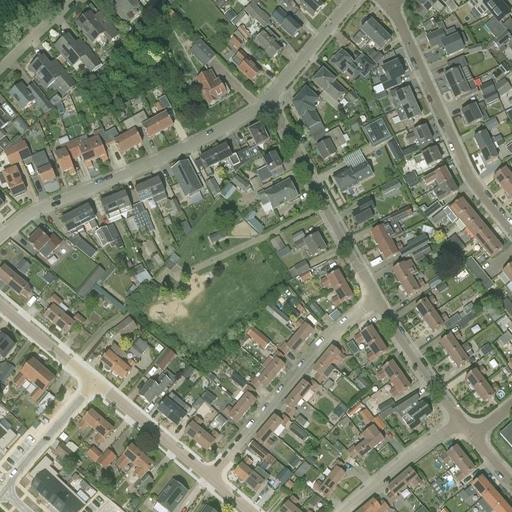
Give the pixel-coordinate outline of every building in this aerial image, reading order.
[(135,2),(132,0),(113,0),(115,1),(110,5),(126,25),(133,19),(129,14),(139,6),(135,2)] [(225,4),(220,0),(215,5),(220,10),(225,4)] [(319,0),(295,0),(301,5),(300,6),(313,18),(325,5),(319,0)] [(422,0),(418,5),(420,7),(415,12),(422,19),(433,8),(439,14),(445,9),(435,0),(422,0)] [(458,9),(450,0),(445,5),(447,8),(452,13),(452,14),(458,9)] [(497,0),(489,0),(484,5),(480,0),(472,0),(466,5),(471,11),(474,9),(480,17),(488,11),(491,14),(502,5),(497,0)] [(254,20),(264,30),(270,24),(268,22),(270,19),(263,12),(262,13),(252,3),(244,11),(253,21),(254,20)] [(491,14),(494,19),(485,26),(495,39),(484,48),(487,51),(495,45),(496,48),(501,44),(502,45),(511,37),(506,31),(505,32),(499,24),(510,15),(502,5),(491,14)] [(291,19),(290,19),(279,9),(271,18),(282,28),(281,29),(292,39),(302,29),(291,19)] [(234,27),(246,16),(242,12),(237,17),(230,10),(223,16),(234,27)] [(176,16),(170,11),(163,17),(170,23),(176,16)] [(108,22),(102,27),(90,13),(76,25),(92,44),(103,35),(109,43),(119,35),(108,22)] [(433,19),(421,26),(424,32),(436,25),(433,19)] [(371,21),(360,32),(352,41),(356,45),(360,40),(361,41),(365,37),(365,36),(366,35),(371,41),(381,31),(371,21)] [(439,31),(426,37),(431,48),(441,44),(447,57),(463,49),(461,45),(467,43),(463,34),(458,37),(457,37),(450,40),(446,32),(444,29),(442,23),(436,25),(439,31)] [(250,37),(242,27),(238,30),(246,40),(250,37)] [(227,39),(238,50),(246,42),(237,31),(234,35),(233,34),(227,39)] [(267,31),(259,39),(255,35),(250,40),(254,44),(272,61),(283,49),(277,44),(279,42),(267,31)] [(391,40),(381,31),(371,41),(376,46),(380,51),(391,40)] [(100,64),(80,41),(75,45),(68,36),(55,48),(72,68),(81,61),(90,72),(100,64)] [(200,41),(188,53),(205,68),(216,57),(200,41)] [(469,56),(482,53),(482,52),(485,51),(483,45),(480,46),(480,45),(467,48),(469,56)] [(377,65),(384,58),(378,53),(376,55),(372,51),(367,56),(377,65)] [(261,73),(248,60),(240,52),(231,62),(239,70),(238,70),(251,83),(261,73)] [(332,60),(332,62),(330,63),(342,75),(346,71),(355,80),(362,73),(366,68),(370,72),(375,67),(362,55),(354,64),(342,52),(336,57),(334,57),(332,60)] [(56,82),(65,94),(75,86),(55,62),(50,66),(43,57),(30,69),(47,89),(56,82)] [(444,76),(451,91),(465,84),(459,69),(465,67),(461,58),(445,65),(449,74),(444,76)] [(380,81),(384,92),(401,84),(399,79),(404,77),(398,62),(382,69),(386,78),(380,81)] [(505,76),(510,72),(504,64),(498,68),(505,76)] [(336,103),(345,93),(334,83),(335,82),(323,71),(312,83),(324,93),(325,92),(336,103)] [(225,86),(222,87),(218,80),(216,82),(211,73),(197,81),(202,90),(200,91),(209,107),(218,102),(217,101),(227,95),(226,95),(229,93),(225,86)] [(504,80),(493,88),(501,98),(511,90),(504,80)] [(472,81),(465,84),(451,91),(455,100),(462,96),(463,99),(478,93),(472,81)] [(483,98),(495,92),(490,83),(478,88),(483,98)] [(42,95),(35,101),(21,85),(9,95),(23,111),(34,102),(45,115),(53,109),(42,95)] [(413,98),(412,97),(409,89),(400,93),(398,89),(390,93),(392,98),(392,99),(394,103),(391,104),(395,112),(415,103),(415,102),(415,101),(413,98)] [(325,130),(321,124),(314,111),(312,107),(318,100),(306,90),(293,104),(300,119),(301,118),(312,137),(325,130)] [(359,99),(352,92),(345,98),(352,105),(359,99)] [(495,92),(483,98),(482,98),(487,108),(499,102),(495,92)] [(171,108),(165,97),(159,100),(160,103),(155,106),(159,112),(164,110),(165,112),(171,108)] [(415,103),(395,112),(400,123),(394,126),(397,131),(413,124),(412,120),(421,116),(418,109),(418,107),(416,104),(415,104),(415,103)] [(466,128),(467,127),(468,127),(481,121),(478,113),(486,110),(483,104),(475,107),(475,106),(461,113),(464,119),(462,120),(461,122),(463,127),(466,128)] [(1,131),(10,123),(0,110),(0,140),(5,136),(1,131)] [(154,121),(149,124),(143,112),(133,118),(139,129),(142,128),(149,140),(161,134),(154,121)] [(154,121),(161,134),(173,127),(166,114),(154,121)] [(139,129),(133,118),(123,124),(129,134),(125,137),(131,149),(142,143),(135,131),(139,129)] [(361,129),(372,150),(393,138),(381,118),(361,129)] [(14,124),(22,134),(28,130),(20,119),(14,124)] [(495,119),(484,125),(488,132),(499,126),(495,119)] [(360,130),(360,129),(355,121),(348,125),(353,134),(360,130)] [(246,144),(249,149),(241,152),(247,163),(261,156),(257,148),(269,142),(261,125),(249,131),(254,140),(246,144)] [(415,142),(417,145),(402,151),(405,158),(420,151),(418,147),(420,146),(420,147),(432,142),(431,140),(432,139),(430,135),(429,135),(426,127),(414,133),(414,135),(406,139),(409,145),(415,142)] [(325,136),(329,142),(317,149),(324,162),(336,155),(335,152),(347,144),(339,128),(325,136)] [(93,134),(95,139),(88,142),(95,160),(101,158),(103,163),(108,161),(106,156),(103,148),(111,145),(106,134),(105,135),(102,129),(93,134)] [(125,137),(120,139),(115,129),(106,134),(111,145),(114,144),(121,155),(131,149),(125,137)] [(494,139),(489,141),(485,133),(474,138),(480,151),(502,141),(500,137),(494,139)] [(79,139),(70,143),(72,148),(72,149),(76,160),(82,157),(85,165),(85,164),(87,170),(92,167),(91,162),(95,160),(88,142),(81,145),(79,139)] [(0,147),(4,152),(10,146),(5,140),(0,144),(0,147)] [(502,141),(480,151),(486,164),(497,159),(494,151),(498,149),(498,148),(504,145),(502,141)] [(21,162),(30,159),(23,142),(14,146),(21,162)] [(75,174),(70,162),(76,160),(72,149),(72,148),(70,143),(60,146),(62,152),(55,155),(62,174),(68,171),(70,176),(75,174)] [(241,152),(233,155),(232,156),(226,144),(213,151),(219,163),(228,158),(231,165),(235,173),(240,169),(247,164),(247,163),(241,152)] [(10,167),(21,162),(14,146),(4,152),(3,152),(10,167)] [(416,165),(420,164),(423,170),(441,162),(435,149),(413,159),(416,165)] [(219,163),(213,151),(200,158),(206,170),(204,171),(208,177),(213,174),(209,168),(219,163)] [(401,159),(398,152),(391,155),(394,163),(401,159)] [(264,160),(267,167),(256,172),(262,184),(273,178),(271,174),(283,167),(276,154),(264,160)] [(47,159),(34,165),(42,185),(55,179),(50,167),(47,159)] [(186,199),(202,191),(188,162),(172,171),(186,199)] [(373,176),(366,163),(350,172),(349,169),(333,178),(342,194),(358,185),(373,176)] [(26,192),(21,180),(15,168),(3,174),(13,198),(26,192)] [(502,189),(511,180),(511,177),(505,169),(493,178),(502,189)] [(440,188),(451,181),(445,170),(424,181),(427,187),(437,182),(440,188)] [(414,173),(402,179),(405,185),(417,179),(414,173)] [(249,187),(236,176),(231,182),(244,193),(249,187)] [(159,178),(147,183),(153,198),(155,204),(167,199),(159,178)] [(249,182),(254,191),(263,187),(258,178),(249,182)] [(205,184),(213,197),(221,193),(213,179),(205,184)] [(511,180),(502,189),(510,199),(511,196),(511,180)] [(289,181),(265,193),(264,191),(256,195),(260,203),(267,198),(277,193),(283,206),(298,198),(289,181)] [(394,191),(395,192),(402,188),(399,182),(398,183),(397,181),(388,186),(389,188),(382,192),(384,196),(394,191)] [(440,188),(433,192),(439,203),(458,193),(451,181),(440,188)] [(135,188),(141,203),(153,198),(147,183),(135,188)] [(230,197),(237,188),(231,184),(224,193),(230,197)] [(135,205),(132,207),(125,192),(113,197),(119,212),(121,216),(132,211),(134,217),(133,217),(138,230),(145,228),(135,205)] [(267,198),(260,203),(263,207),(261,208),(265,215),(274,211),(283,206),(277,193),(267,198)] [(119,212),(113,197),(101,202),(107,217),(109,221),(121,216),(119,212)] [(165,205),(172,218),(182,212),(175,200),(165,205)] [(363,210),(353,216),(359,226),(373,218),(369,213),(375,210),(369,200),(357,206),(358,207),(360,205),(363,210)] [(461,200),(450,209),(458,219),(470,210),(461,200)] [(141,203),(135,205),(145,228),(146,227),(150,236),(155,234),(146,212),(145,213),(141,203)] [(426,220),(442,209),(437,203),(427,210),(424,207),(418,210),(426,220)] [(75,213),(82,226),(89,223),(92,230),(98,227),(94,220),(95,220),(88,206),(75,213)] [(393,226),(413,216),(409,207),(389,217),(393,226)] [(479,221),(470,210),(458,219),(468,230),(479,221)] [(261,219),(251,211),(245,219),(254,227),(261,219)] [(431,221),(435,227),(442,221),(446,217),(444,214),(442,212),(431,221)] [(69,233),(72,238),(72,240),(78,237),(75,230),(76,230),(82,226),(75,213),(61,219),(68,233),(69,233)] [(487,231),(479,221),(468,230),(475,240),(487,231)] [(391,241),(397,238),(390,224),(384,227),(383,226),(371,232),(375,240),(374,241),(376,246),(378,245),(379,246),(390,240),(391,241)] [(112,225),(106,228),(116,247),(118,251),(124,248),(113,225),(112,225)] [(106,228),(95,234),(103,249),(110,245),(112,249),(116,247),(106,228)] [(494,240),(487,231),(475,240),(483,249),(494,240)] [(39,232),(28,243),(45,260),(61,243),(54,236),(49,241),(39,232)] [(221,233),(220,233),(208,239),(211,245),(223,240),(223,239),(226,238),(223,232),(221,233)] [(307,242),(305,239),(302,232),(291,238),(298,251),(306,246),(309,251),(308,252),(311,259),(313,258),(314,258),(326,251),(318,236),(307,242)] [(430,244),(429,243),(424,234),(406,245),(408,248),(407,248),(411,255),(427,245),(430,244)] [(276,251),(285,246),(279,236),(271,242),(276,251)] [(455,236),(448,242),(452,246),(459,241),(455,236)] [(379,246),(380,249),(378,250),(381,255),(383,254),(386,261),(398,255),(397,253),(403,250),(400,244),(394,247),(391,241),(390,240),(379,246)] [(494,240),(483,249),(491,259),(502,250),(494,240)] [(96,253),(81,241),(75,247),(91,260),(96,253)] [(459,241),(452,246),(455,250),(462,245),(459,241)] [(432,254),(427,245),(411,255),(416,263),(432,254)] [(465,249),(462,245),(455,250),(459,255),(465,249)] [(278,253),(281,259),(292,253),(289,247),(278,253)] [(470,274),(478,267),(470,258),(462,264),(470,274)] [(23,260),(19,265),(27,272),(31,267),(23,260)] [(163,267),(170,272),(170,273),(175,267),(168,261),(163,267)] [(298,277),(308,272),(308,271),(310,270),(305,262),(288,271),(292,279),(297,276),(298,277)] [(418,274),(414,268),(411,262),(404,265),(404,264),(392,271),(397,278),(395,279),(398,284),(400,283),(400,284),(412,277),(418,274)] [(509,283),(511,281),(511,264),(501,273),(509,283)] [(23,276),(27,272),(19,265),(15,269),(23,276)] [(116,269),(112,266),(92,290),(124,315),(141,293),(138,291),(128,303),(108,287),(111,284),(107,280),(116,269)] [(0,281),(8,287),(16,277),(4,267),(0,271),(0,281)] [(486,277),(478,267),(470,274),(478,283),(486,277)] [(136,281),(134,283),(138,291),(141,293),(146,287),(151,281),(152,280),(145,270),(136,276),(137,278),(136,279),(141,285),(139,286),(136,281)] [(308,272),(298,277),(302,284),(312,278),(308,272)] [(336,291),(345,285),(338,272),(320,283),(324,289),(332,284),(336,291)] [(16,277),(8,287),(20,298),(21,296),(26,300),(32,293),(27,288),(28,287),(16,277)] [(400,284),(402,286),(400,288),(403,292),(404,291),(409,298),(420,291),(419,290),(426,286),(422,280),(416,284),(412,277),(400,284)] [(438,277),(427,284),(431,290),(442,284),(438,277)] [(486,277),(478,283),(486,293),(494,286),(486,277)] [(158,287),(151,281),(146,287),(153,293),(158,287)] [(345,285),(336,291),(339,297),(331,301),(335,307),(352,297),(345,285)] [(101,299),(93,292),(88,299),(96,306),(101,299)] [(55,327),(63,316),(56,310),(62,303),(53,296),(48,302),(54,307),(44,318),(55,327)] [(424,321),(435,312),(431,307),(437,304),(433,298),(427,302),(426,300),(415,308),(420,315),(418,316),(421,320),(423,319),(424,321)] [(507,301),(506,299),(500,305),(504,309),(510,304),(507,301)] [(495,324),(502,318),(490,303),(483,309),(495,324)] [(325,316),(314,304),(309,308),(320,321),(325,316)] [(290,321),(270,305),(265,311),(285,328),(290,321)] [(459,330),(476,318),(472,313),(471,314),(468,309),(458,317),(461,321),(455,325),(459,330)] [(338,310),(330,316),(334,321),(342,316),(338,310)] [(424,321),(425,322),(424,323),(427,328),(429,327),(433,334),(444,326),(443,325),(449,321),(445,315),(439,319),(435,312),(424,321)] [(63,316),(55,327),(66,336),(75,325),(81,329),(86,323),(77,316),(71,323),(63,316)] [(129,318),(115,329),(123,340),(137,329),(129,318)] [(296,336),(304,344),(314,332),(300,320),(296,326),(301,331),(296,336)] [(265,351),(271,343),(254,328),(253,329),(250,326),(235,344),(241,349),(249,340),(247,338),(248,337),(265,351)] [(371,328),(358,336),(354,339),(358,345),(364,341),(368,347),(379,340),(371,328)] [(449,356),(460,349),(456,343),(462,339),(458,333),(452,337),(451,336),(440,344),(445,351),(443,352),(446,356),(448,355),(449,356)] [(503,337),(508,343),(511,340),(511,338),(508,333),(503,337)] [(0,359),(1,358),(4,360),(16,346),(1,334),(0,335),(0,359)] [(304,344),(296,336),(288,346),(285,343),(280,350),(286,354),(289,350),(295,355),(304,344)] [(508,343),(503,337),(499,340),(504,346),(508,343)] [(139,360),(149,348),(139,340),(128,352),(139,360)] [(379,340),(368,347),(372,353),(366,357),(370,363),(387,352),(379,340)] [(460,349),(449,356),(450,359),(449,360),(452,364),(453,363),(458,369),(469,362),(465,356),(471,351),(466,344),(460,349)] [(115,345),(109,352),(100,363),(105,366),(104,368),(104,370),(107,373),(109,373),(111,371),(111,372),(126,355),(115,345)] [(488,345),(480,351),(484,358),(493,352),(488,345)] [(333,347),(323,359),(331,366),(336,360),(341,364),(346,359),(333,347)] [(167,349),(161,357),(169,364),(175,356),(167,349)] [(267,371),(275,378),(286,366),(280,361),(284,357),(278,352),(272,359),(275,361),(267,371)] [(126,355),(111,372),(113,373),(112,375),(116,378),(117,377),(123,381),(131,372),(131,371),(136,365),(130,361),(125,367),(121,362),(126,355)] [(331,366),(323,359),(313,370),(318,374),(314,379),(320,384),(326,377),(327,378),(335,369),(331,366)] [(33,384),(44,371),(33,361),(13,384),(19,389),(28,379),(33,384)] [(398,368),(397,369),(392,362),(382,370),(382,371),(377,375),(381,381),(386,377),(391,383),(401,375),(400,374),(401,373),(398,368)] [(0,381),(4,384),(15,369),(9,365),(0,377),(0,381)] [(189,367),(180,376),(186,381),(192,375),(196,378),(199,375),(189,367)] [(475,391),(485,383),(481,377),(487,373),(482,367),(477,372),(476,371),(465,379),(470,385),(468,387),(472,391),(474,390),(475,391)] [(511,376),(506,368),(500,372),(506,381),(511,376)] [(44,371),(33,384),(38,388),(29,397),(35,403),(44,393),(55,380),(44,371)] [(275,378),(267,371),(259,380),(256,378),(251,384),(257,389),(261,385),(266,389),(275,378)] [(244,389),(249,383),(236,373),(231,380),(244,389)] [(401,375),(391,383),(394,389),(389,392),(393,399),(399,395),(399,396),(410,388),(406,382),(407,381),(403,377),(401,375)] [(153,378),(150,382),(138,396),(149,405),(155,398),(157,399),(171,383),(170,382),(173,379),(169,376),(166,379),(162,376),(160,378),(158,376),(153,378)] [(363,393),(369,386),(359,377),(353,384),(363,393)] [(327,391),(333,384),(329,380),(323,388),(327,391)] [(294,394),(302,400),(310,391),(312,393),(318,386),(312,381),(309,386),(304,382),(294,394)] [(475,391),(476,393),(475,395),(478,399),(479,398),(484,404),(495,396),(494,395),(500,390),(496,385),(490,389),(485,383),(475,391)] [(238,406),(246,413),(256,400),(251,396),(255,392),(249,387),(243,394),(246,396),(238,406)] [(210,407),(216,400),(207,392),(201,399),(210,407)] [(45,412),(55,399),(49,394),(39,407),(45,412)] [(302,400),(294,394),(284,405),(289,409),(285,413),(291,418),(297,412),(294,409),(302,400)] [(420,406),(417,402),(420,400),(415,394),(393,408),(397,415),(410,406),(413,411),(408,415),(409,416),(403,421),(411,432),(424,422),(423,421),(431,416),(427,410),(427,408),(425,405),(423,405),(423,404),(420,406)] [(181,403),(176,399),(171,395),(167,401),(166,400),(157,412),(167,420),(181,403)] [(199,398),(191,408),(197,413),(205,403),(199,398)] [(389,410),(390,409),(394,406),(391,401),(377,409),(381,414),(389,410)] [(181,403),(167,420),(177,429),(187,417),(191,411),(186,407),(181,403)] [(340,419),(348,409),(342,403),(334,413),(340,419)] [(359,404),(346,415),(350,419),(362,408),(359,404)] [(246,413),(238,406),(234,411),(228,407),(223,412),(237,424),(246,413)] [(209,425),(218,414),(214,410),(205,421),(209,425)] [(367,410),(361,414),(366,421),(372,417),(367,410)] [(94,431),(102,421),(91,412),(78,427),(84,432),(88,426),(94,431)] [(222,428),(227,423),(219,416),(215,421),(222,428)] [(275,417),(265,428),(273,435),(281,425),(284,427),(289,421),(283,416),(279,420),(275,417)] [(299,417),(295,422),(303,428),(307,423),(299,417)] [(195,443),(203,433),(198,429),(203,423),(197,418),(184,434),(195,443)] [(372,423),(380,432),(386,427),(379,418),(372,423)] [(104,423),(102,421),(94,431),(99,435),(94,441),(100,446),(105,440),(114,430),(108,426),(109,424),(105,421),(104,423)] [(296,424),(289,430),(303,444),(309,437),(296,424)] [(511,424),(501,435),(511,447),(511,424)] [(17,434),(21,438),(27,431),(23,427),(23,428),(17,434)] [(368,431),(361,437),(365,442),(366,441),(373,450),(384,440),(373,427),(368,431)] [(273,435),(265,428),(255,440),(269,450),(273,445),(268,440),(273,435)] [(0,452),(2,454),(16,439),(8,432),(5,436),(0,431),(0,452)] [(210,438),(203,433),(195,443),(207,453),(220,437),(214,432),(210,438)] [(366,441),(365,442),(355,450),(353,447),(352,458),(356,455),(360,460),(373,450),(366,441)] [(269,455),(252,442),(247,448),(264,461),(269,455)] [(69,443),(65,447),(62,444),(55,453),(66,463),(78,449),(72,444),(69,443)] [(132,446),(123,456),(115,464),(123,471),(130,462),(134,466),(143,456),(132,446)] [(456,466),(466,458),(457,446),(441,459),(446,465),(452,461),(456,466)] [(102,456),(93,448),(86,455),(95,463),(102,456)] [(105,470),(116,458),(108,451),(97,463),(105,470)] [(134,475),(140,480),(133,488),(141,496),(153,481),(146,475),(154,465),(143,456),(134,466),(139,469),(134,475)] [(297,467),(301,462),(295,457),(291,461),(297,467)] [(55,462),(63,469),(67,465),(59,458),(55,462)] [(451,479),(454,476),(459,482),(475,469),(466,458),(456,466),(447,474),(451,479)] [(81,464),(75,459),(70,465),(76,470),(81,464)] [(245,484),(253,474),(247,469),(252,463),(246,459),(233,474),(238,479),(238,482),(241,484),(244,483),(245,484)] [(328,480),(336,487),(346,475),(340,471),(344,466),(338,462),(333,468),(336,470),(328,480)] [(30,489),(39,497),(53,481),(45,473),(49,470),(41,463),(27,478),(34,484),(30,489)] [(305,475),(310,468),(305,464),(300,471),(305,475)] [(284,468),(276,478),(283,485),(292,475),(284,468)] [(398,479),(405,487),(412,482),(415,487),(421,482),(410,469),(398,479)] [(253,474),(245,484),(256,493),(269,477),(263,473),(259,478),(253,474)] [(483,499),(493,490),(482,477),(472,486),(483,499)] [(405,487),(398,479),(387,489),(391,494),(387,498),(391,503),(398,497),(396,496),(405,487)] [(336,487),(328,480),(323,487),(317,483),(313,488),(327,499),(336,487)] [(437,498),(445,492),(441,486),(442,485),(438,480),(429,487),(437,498)] [(39,497),(49,506),(63,490),(53,481),(39,497)] [(156,504),(157,504),(152,510),(154,511),(173,511),(188,493),(173,482),(156,504)] [(49,506),(55,511),(61,511),(73,499),(63,490),(49,506)] [(467,490),(464,493),(469,499),(472,496),(467,491),(467,490)] [(493,490),(483,499),(494,511),(504,503),(493,490)] [(313,508),(320,500),(314,495),(307,503),(313,508)] [(298,511),(293,508),(298,502),(292,497),(279,511),(298,511)] [(80,511),(84,509),(73,499),(61,511),(80,511)] [(386,511),(390,510),(387,507),(382,501),(378,505),(374,500),(362,510),(363,511),(386,511)] [(511,511),(504,503),(494,511),(493,511),(511,511)]
